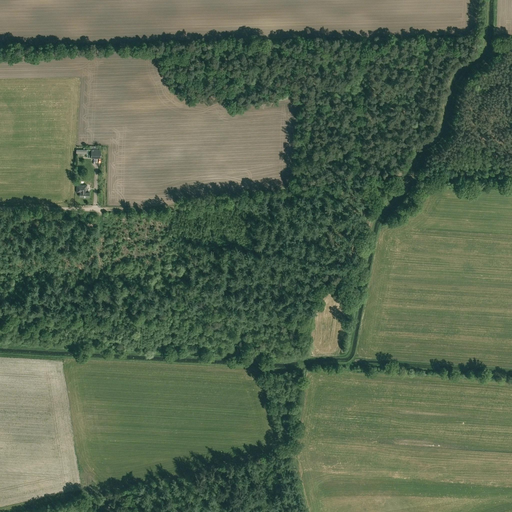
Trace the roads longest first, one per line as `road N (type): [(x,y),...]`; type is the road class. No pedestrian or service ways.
road 1 (track): [(0,209),(155,211),(380,176),(511,177)]
road 2 (track): [(290,190),(274,244),(304,302),(291,461),(304,511)]
